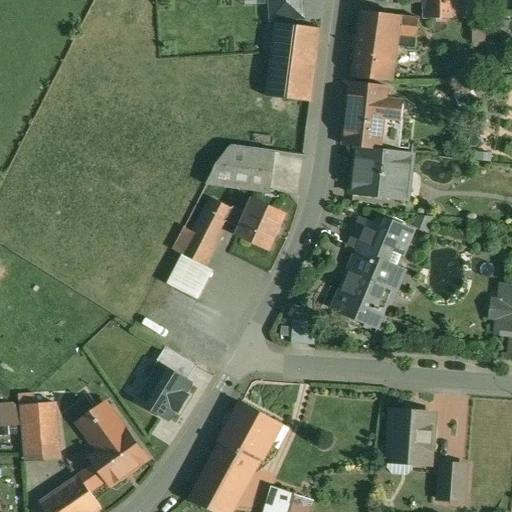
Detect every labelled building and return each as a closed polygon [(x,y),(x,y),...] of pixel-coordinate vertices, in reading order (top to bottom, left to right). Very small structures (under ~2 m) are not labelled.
[(425,0),(425,21),(458,21),(457,0),(425,0)] [(482,0),(474,0),(474,14),(481,14),(482,0)] [(414,24),(360,17),(353,71),(393,76),(399,40),(411,41),(414,24)] [(321,28),(274,22),(265,96),(311,102),(321,28)] [(388,87),(352,83),(345,146),(358,147),(399,152),(403,121),(402,121),(403,107),(401,102),(386,101),(388,87)] [(277,151),(232,145),(218,163),(207,185),(271,194),(277,151)] [(399,152),(358,147),(356,163),(354,183),(352,194),(408,201),(413,153),(399,152)] [(212,198),(194,233),(185,228),(173,250),(183,255),(205,266),(229,222),(241,229),(248,214),(244,212),(243,214),(212,198)] [(286,214),(255,199),(241,229),(238,237),(269,251),(286,214)] [(389,221),(385,231),(362,221),(353,243),(362,247),(358,257),(363,259),(364,256),(396,268),(412,231),(389,221)] [(205,266),(183,255),(168,284),(199,300),(214,271),(205,266)] [(396,268),(364,256),(363,259),(358,257),(351,272),(357,275),(349,293),(344,291),(337,306),(353,312),(351,316),(379,327),(386,310),(380,307),(396,268)] [(511,333),(511,289),(493,290),(493,298),(483,297),(482,319),(489,319),(488,333),(511,333)] [(161,365),(187,381),(196,366),(165,347),(155,364),(160,366),(161,365)] [(168,419),(174,408),(178,411),(187,396),(183,394),(189,383),(187,381),(161,365),(160,366),(151,382),(149,380),(139,397),(141,398),(139,401),(168,419)] [(25,462),(61,458),(56,403),(20,406),(25,462)] [(281,426),(242,406),(225,438),(263,459),(281,426)] [(126,432),(111,410),(89,425),(105,447),(91,457),(96,465),(80,476),(91,491),(108,480),(112,486),(148,459),(128,431),(126,432)] [(434,415),(393,412),(390,455),(413,457),(413,463),(431,465),(434,415)] [(234,511),(263,459),(225,438),(191,499),(192,503),(215,511),(234,511)] [(467,466),(443,464),(440,500),(464,502),(467,466)] [(80,476),(45,500),(43,507),(46,511),(97,511),(103,509),(91,491),(80,476)] [(291,511),(300,485),(272,477),(261,511),(291,511)]
